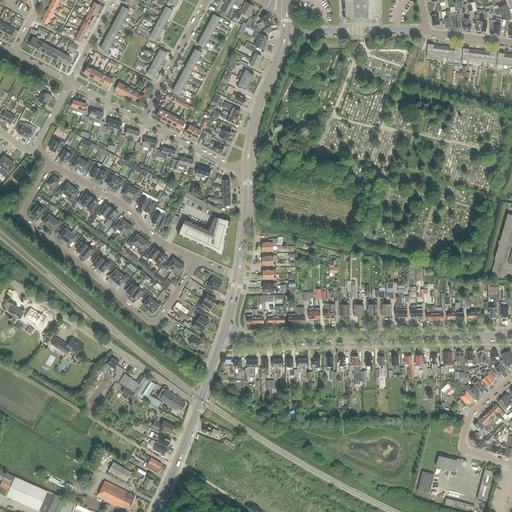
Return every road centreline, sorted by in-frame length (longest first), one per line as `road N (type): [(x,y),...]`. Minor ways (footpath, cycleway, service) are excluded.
road 1 (residential): [(50,164),(24,220),(150,323),(197,259)]
road 2 (tertiary): [(511,336),(251,340),(223,333)]
road 3 (unclassified): [(198,404),(0,276)]
road 4 (unclassified): [(50,164),(197,259)]
road 5 (secondary): [(247,176),(255,114),(285,32)]
road 6 (residential): [(285,32),(426,33)]
road 7 (unclassified): [(511,463),(462,447),(473,411),(511,378)]
road 8 (residential): [(142,120),(206,0)]
